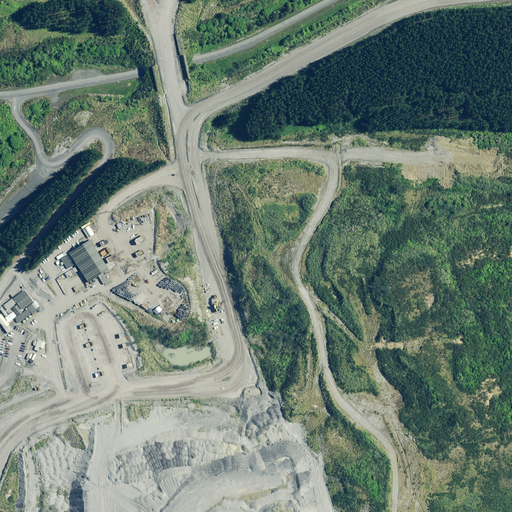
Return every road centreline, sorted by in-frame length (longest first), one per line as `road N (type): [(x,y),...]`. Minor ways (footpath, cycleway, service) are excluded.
road 1 (tertiary): [(0,444),(49,408),(101,392),(199,383),(230,361),(234,347),(186,166),(188,128)]
road 2 (tertiary): [(0,95),(220,53),(330,0)]
road 3 (tertiary): [(430,0),(373,18),(206,107),(188,128)]
road 4 (unclassified): [(188,128),(173,105),(161,38),(170,0)]
